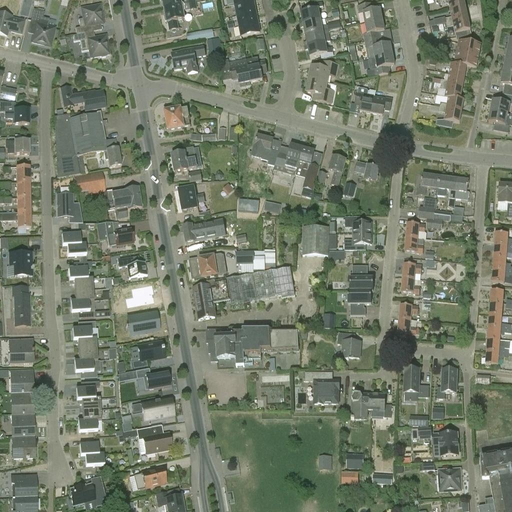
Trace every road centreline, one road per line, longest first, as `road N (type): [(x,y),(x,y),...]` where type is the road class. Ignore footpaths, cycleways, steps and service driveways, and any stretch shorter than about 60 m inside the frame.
road 1 (residential): [(58,475),(43,158),(48,65)]
road 2 (residential): [(204,464),(138,85)]
road 3 (residential): [(468,355),(383,347),(398,148)]
road 4 (residential): [(468,355),(482,161)]
road 5 (residential): [(401,0),(414,76),(398,148)]
road 6 (residential): [(280,119),(138,85)]
road 7 (residential): [(398,148),(280,119)]
